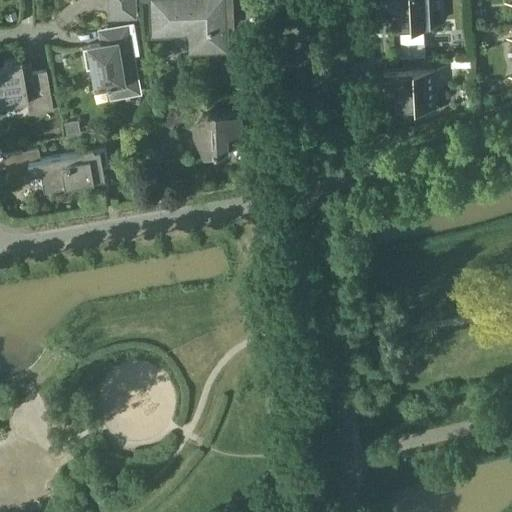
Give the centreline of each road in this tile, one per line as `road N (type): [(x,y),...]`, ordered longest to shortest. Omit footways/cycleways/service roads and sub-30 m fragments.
road 1 (residential): [(0,240),(24,244),(313,193),(349,171)]
road 2 (residential): [(349,171),(341,0)]
road 3 (residential): [(349,171),(511,133)]
